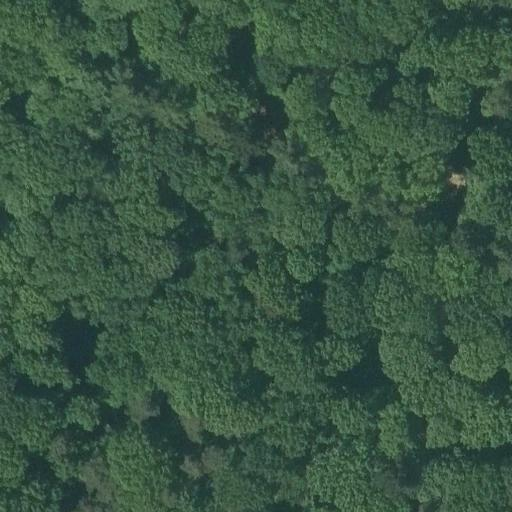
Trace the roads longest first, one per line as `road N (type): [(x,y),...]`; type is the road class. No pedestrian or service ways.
road 1 (track): [(13,0),(511,226)]
road 2 (track): [(233,97),(0,265)]
